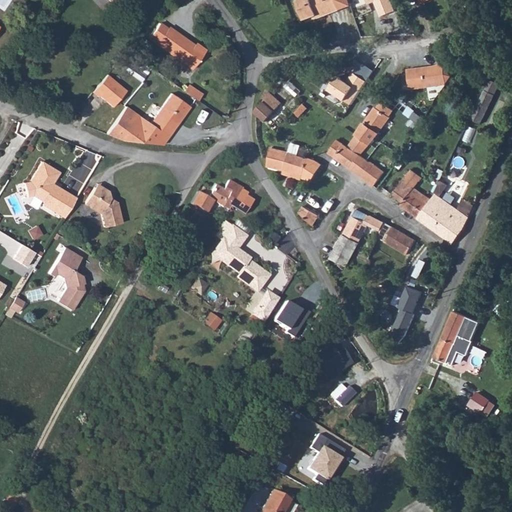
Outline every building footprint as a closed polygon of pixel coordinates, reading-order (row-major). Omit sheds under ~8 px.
[(299,0),(297,1),(304,20),(321,14),(322,17),(351,6),(349,0),(299,0)] [(392,0),(367,0),(369,5),(377,2),(382,17),(397,11),(392,0)] [(167,29),(159,23),(148,38),(192,69),(204,52),(194,45),(179,34),(177,36),(167,29)] [(167,29),(177,36),(179,34),(168,27),(167,29)] [(195,43),(194,45),(204,52),(205,50),(195,43)] [(436,66),(408,69),(411,90),(447,84),(454,75),(444,62),(436,66)] [(367,82),(354,73),(348,81),(341,76),(331,90),(352,104),(367,82)] [(126,91),(106,75),(92,92),(98,97),(99,96),(112,107),(126,91)] [(480,124),(499,85),(490,80),(471,119),(480,124)] [(188,85),(184,92),(198,100),(202,94),(188,85)] [(269,91),(263,102),(274,112),(282,103),(269,91)] [(159,145),(166,136),(168,137),(189,106),(171,93),(150,124),(126,107),(106,134),(121,140),(159,145)] [(255,111),(266,121),(274,112),(263,102),(255,111)] [(375,107),(357,134),(371,143),(380,133),(390,117),(389,117),(393,110),(381,102),(377,108),(375,107)] [(360,155),(371,143),(357,134),(348,147),(354,151),(360,155)] [(159,145),(162,145),(168,137),(166,136),(159,145)] [(328,153),(344,164),(354,151),(348,147),(337,140),(328,153)] [(289,152),(270,149),(267,167),(283,171),(284,171),(284,170),(303,176),(308,178),(316,162),(289,152)] [(371,162),(371,163),(360,155),(354,151),(344,164),(349,168),(360,176),(366,180),(374,186),(385,173),(371,162)] [(41,201),(42,205),(63,218),(75,198),(55,186),(52,187),(50,185),(51,184),(58,172),(40,162),(29,181),(23,183),(27,197),(32,195),(41,201)] [(412,170),(403,181),(413,188),(414,187),(423,177),(412,170)] [(463,231),(469,217),(440,197),(448,185),(441,180),(434,193),(436,194),(432,200),(418,218),(453,243),(463,231)] [(223,190),(215,186),(208,198),(213,201),(228,210),(242,189),(228,181),(223,190)] [(400,205),(418,218),(432,200),(414,187),(413,188),(403,181),(392,195),(402,202),(400,205)] [(96,183),(90,194),(96,198),(102,187),(96,183)] [(84,204),(100,214),(103,227),(121,223),(116,202),(113,200),(112,202),(109,200),(110,198),(108,191),(102,187),(96,198),(90,194),(84,204)] [(197,192),(190,204),(206,214),(213,201),(208,198),(197,192)] [(300,213),(313,226),(319,215),(304,206),(300,213)] [(369,225),(381,231),(384,223),(371,216),(370,216),(357,210),(343,236),(359,244),(369,225)] [(378,238),(386,242),(394,228),(384,223),(381,231),(378,238)] [(38,225),(28,230),(32,239),(42,235),(38,225)] [(244,237),(231,228),(212,254),(238,274),(236,277),(256,291),(267,276),(252,265),(251,266),(247,263),(249,260),(235,250),(244,237)] [(386,242),(393,246),(401,232),(394,228),(386,242)] [(415,241),(401,232),(393,246),(407,255),(415,241)] [(270,235),(266,239),(272,243),(275,239),(270,235)] [(347,267),(359,244),(343,236),(331,259),(347,267)] [(21,246),(13,260),(25,267),(34,253),(21,246)] [(80,257),(63,247),(47,273),(53,277),(55,273),(62,277),(65,288),(56,301),(71,310),(79,297),(80,293),(82,290),(83,287),(84,286),(81,276),(72,270),(80,257)] [(5,257),(0,265),(22,277),(27,269),(5,257)] [(190,289),(200,295),(208,284),(198,277),(190,289)] [(421,293),(408,287),(399,307),(403,308),(390,337),(403,343),(416,313),(413,312),(421,293)] [(265,291),(250,315),(263,322),(277,299),(265,291)] [(15,297),(4,314),(9,318),(14,310),(17,312),(23,302),(15,297)] [(286,301),(274,322),(287,330),(285,333),(294,338),(308,314),(286,301)] [(453,365),(459,352),(467,356),(474,341),(471,340),(479,322),(468,317),(454,311),(434,357),(453,365)] [(209,313),(202,323),(214,332),(222,322),(209,313)] [(318,432),(309,448),(316,452),(310,462),(308,470),(315,475),(314,480),(321,484),(323,480),(326,481),(346,449),(318,432)] [(292,511),(297,505),(271,491),(259,511),(292,511)]
